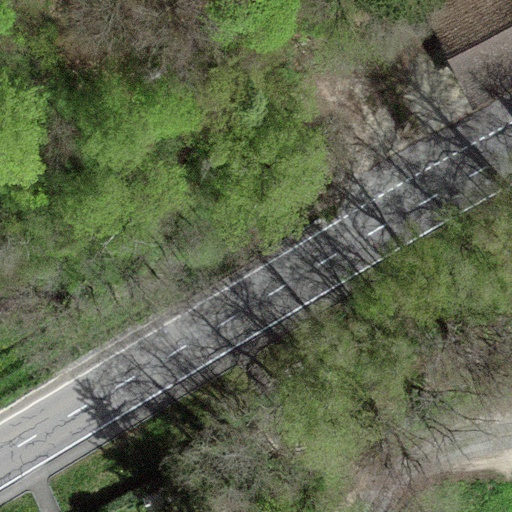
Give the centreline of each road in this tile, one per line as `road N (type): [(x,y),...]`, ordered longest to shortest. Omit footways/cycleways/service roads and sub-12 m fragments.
road 1 (tertiary): [(0,456),(511,156)]
road 2 (track): [(511,440),(355,503)]
